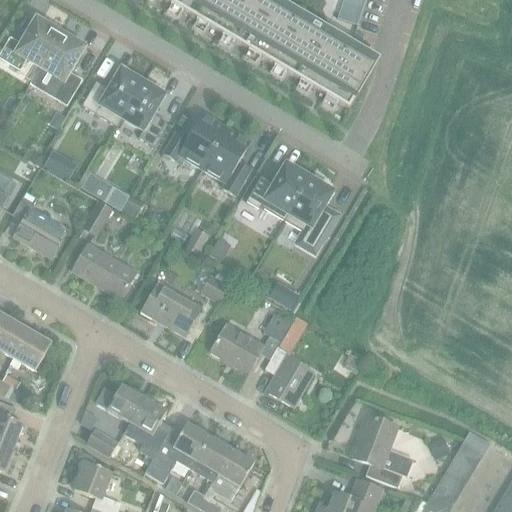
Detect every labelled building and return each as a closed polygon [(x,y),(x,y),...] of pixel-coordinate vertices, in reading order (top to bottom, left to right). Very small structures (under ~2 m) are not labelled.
[(160,0),(348,111),(378,61),(366,54),(365,56),(367,57),(363,63),(257,0),(160,0)] [(39,70),(61,33),(49,26),(48,28),(36,21),(20,47),(10,40),(0,57),(0,60),(20,72),(26,62),(39,70)] [(61,33),(39,70),(53,78),(46,90),(55,95),(53,99),(67,107),(81,83),(68,75),(84,50),(72,42),(73,40),(61,33)] [(120,121),(121,121),(144,81),(133,75),(131,78),(120,71),(108,92),(95,84),(81,109),(116,129),(120,121)] [(144,81),(121,121),(142,134),(138,140),(152,148),(166,124),(154,117),(165,98),(154,91),(155,88),(144,81)] [(185,161),(202,172),(227,130),(215,123),(216,121),(206,115),(205,117),(203,116),(188,140),(176,133),(163,155),(176,163),(183,151),(189,155),(185,161)] [(238,137),(227,130),(202,172),(219,182),(223,175),(229,178),(222,190),(235,198),(252,171),(239,164),(251,145),(248,143),(249,141),(239,135),(238,137)] [(260,209),(283,223),(310,177),(300,171),(298,174),(285,166),(272,186),(260,179),(246,204),(259,212),(260,209)] [(310,177),(283,223),(302,234),(295,246),(315,257),(335,223),(321,215),(333,194),(319,186),(321,183),(310,177)] [(11,217),(22,223),(13,239),(50,261),(67,233),(30,211),(36,200),(25,194),(11,217)] [(83,230),(95,237),(109,212),(97,205),(83,230)] [(136,274),(87,246),(71,274),(120,302),(136,274)] [(210,279),(200,296),(217,306),(227,289),(210,279)] [(201,310),(158,285),(141,315),(183,340),(201,310)] [(298,298),(277,286),(269,300),(290,312),(298,298)] [(290,326),(273,316),(262,335),(279,345),(290,326)] [(0,331),(0,353),(12,360),(28,333),(7,320),(0,331)] [(263,349),(226,326),(209,354),(247,377),(263,349)] [(28,333),(12,360),(34,373),(50,346),(28,333)] [(286,359),(288,356),(276,350),(263,372),(274,378),(265,394),(293,410),(313,375),(286,359)] [(0,396),(11,403),(23,407),(28,399),(0,382),(0,396)] [(129,425),(143,401),(120,387),(106,411),(129,425)] [(129,425),(149,437),(139,454),(151,461),(166,437),(156,431),(166,414),(143,401),(129,425)] [(22,426),(3,419),(8,407),(0,404),(0,445),(12,450),(22,426)] [(364,478),(395,490),(405,465),(385,457),(396,430),(366,418),(350,459),(368,467),(364,478)] [(168,464),(175,452),(194,463),(208,439),(186,426),(176,443),(166,437),(151,461),(150,464),(162,472),(167,464),(168,464)] [(117,445),(94,432),(86,446),(109,459),(117,445)] [(450,511),(488,447),(468,435),(422,511),(450,511)] [(208,439),(194,463),(217,476),(231,452),(208,439)] [(12,450),(0,445),(0,472),(3,474),(12,450)] [(231,452),(217,476),(203,499),(197,511),(198,511),(226,511),(210,502),(214,495),(229,504),(238,489),(239,489),(253,465),(231,452)] [(94,500),(91,510),(96,511),(118,511),(120,506),(102,498),(110,476),(83,466),(73,492),(94,500)] [(511,511),(511,482),(494,511),(511,511)] [(371,511),(379,493),(356,484),(348,502),(333,496),(327,511),(324,511),(317,509),(316,511),(371,511)] [(187,505),(197,511),(203,499),(194,494),(187,505)]
